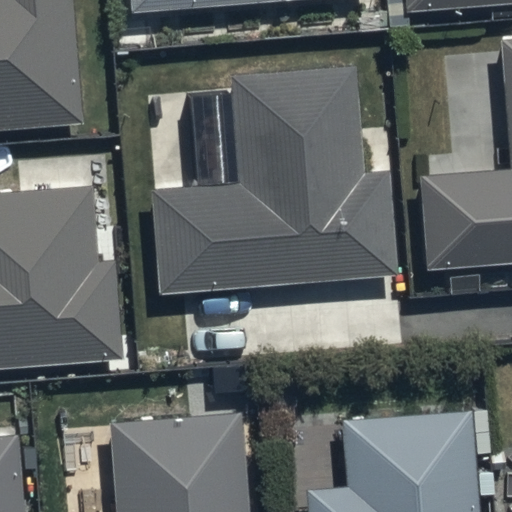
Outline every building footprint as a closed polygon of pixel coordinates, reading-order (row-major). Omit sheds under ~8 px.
[(0,0),(0,130),(78,124),(67,0),(0,0)] [(124,0),(125,12),(287,0),(124,0)] [(511,0),(399,0),(400,13),(511,6),(511,0)] [(511,42),(497,44),(506,171),(415,177),(422,272),(511,265),(511,42)] [(350,69),(225,77),(233,187),(149,193),(156,292),(392,276),(385,172),(358,174),(350,69)] [(0,371),(118,363),(110,260),(91,261),(86,191),(0,197),(0,371)] [(482,511),(473,406),(339,418),(345,486),(303,489),(304,511),(482,511)] [(244,511),(238,417),(104,426),(110,511),(244,511)] [(17,511),(13,442),(0,442),(0,511),(17,511)]
